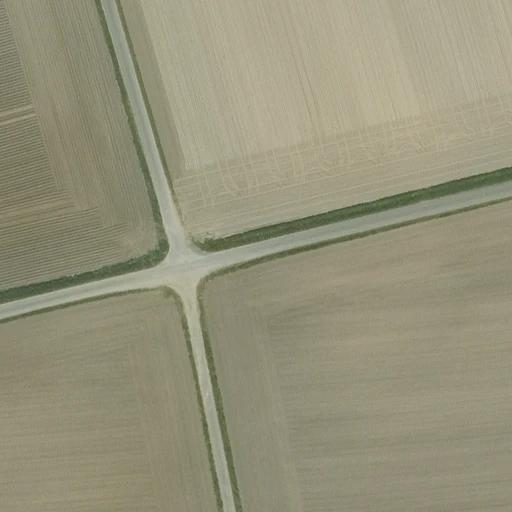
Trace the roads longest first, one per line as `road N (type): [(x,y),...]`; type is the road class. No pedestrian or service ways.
road 1 (unclassified): [(511,189),(184,269)]
road 2 (unclassified): [(184,269),(107,0)]
road 3 (track): [(184,269),(230,511)]
road 4 (unclassified): [(184,269),(0,313)]
